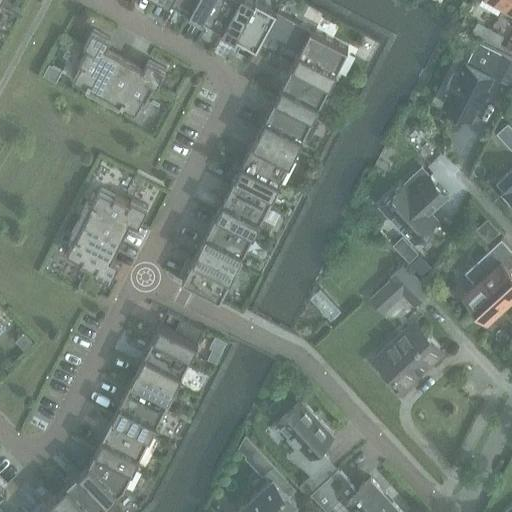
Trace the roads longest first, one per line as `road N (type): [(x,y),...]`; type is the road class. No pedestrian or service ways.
road 1 (residential): [(141,278),(237,77),(91,0)]
road 2 (residential): [(141,278),(289,350),(442,511)]
road 3 (residential): [(0,428),(37,467),(141,278)]
